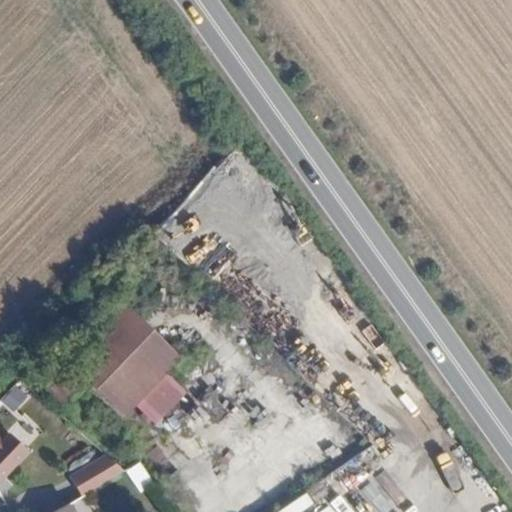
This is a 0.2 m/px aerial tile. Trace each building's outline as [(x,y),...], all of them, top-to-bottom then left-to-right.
[(178,357),(122,303),(57,372),(114,425),(178,357)] [(0,402),(15,410),(24,392),(9,385),(0,402)] [(6,435),(0,441),(0,477),(23,452),(6,435)] [(78,495),(119,473),(104,447),(64,469),(78,495)] [(137,461),(123,469),(136,490),(150,482),(137,461)] [(274,467),(237,494),(245,505),(281,478),(274,467)] [(304,490),(312,502),(331,489),(323,478),(304,490)] [(299,511),(311,504),(302,491),(269,511),(299,511)]
